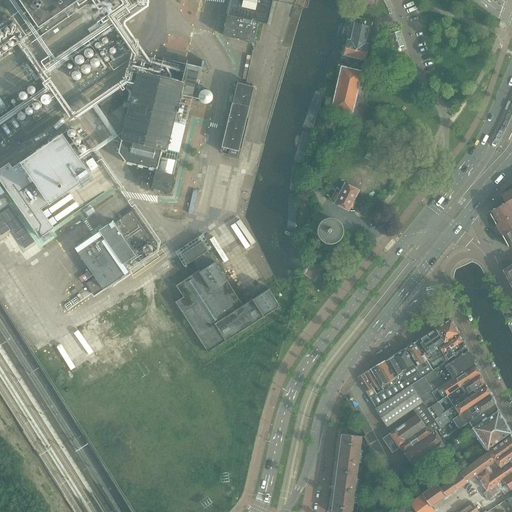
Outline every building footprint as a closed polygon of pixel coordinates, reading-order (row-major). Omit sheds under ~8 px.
[(7,23),(13,19),(0,0),(0,26),(7,22),(7,23)] [(20,0),(25,6),(23,7),(25,9),(26,8),(31,15),(30,16),(31,18),(33,17),(38,24),(36,26),(37,27),(39,26),(40,28),(44,25),(51,35),(96,4),(108,21),(132,5),(128,0),(20,0)] [(273,1),(272,0),(230,0),(222,35),(254,43),(259,22),(267,24),(273,1)] [(355,24),(351,42),(358,43),(364,45),(368,27),(355,24)] [(399,48),(395,33),(390,34),(389,31),(384,33),(390,51),(392,50),(399,48)] [(348,41),(345,55),(364,59),(367,45),(364,45),(358,43),(351,42),(348,41)] [(171,193),(200,67),(163,58),(159,70),(140,65),(138,73),(137,72),(137,74),(135,82),(134,84),(135,84),(133,92),(133,91),(132,93),(133,93),(131,101),(130,101),(130,103),(129,110),(128,110),(128,112),(126,120),(125,122),(126,122),(124,129),(124,128),(123,130),(124,130),(122,138),(121,138),(121,140),(118,148),(117,153),(125,163),(125,165),(144,170),(140,189),(151,191),(152,188),(171,193)] [(342,67),(332,108),(352,113),(361,72),(342,67)] [(226,155),(235,157),(234,158),(240,160),(242,151),(240,151),(253,100),(252,100),(255,87),(248,86),(248,85),(238,83),(238,84),(235,96),(232,95),(230,103),(234,103),(223,150),(222,150),(222,151),(223,151),(223,152),(223,153),(224,154),(225,154),(226,155)] [(326,93),(318,90),(305,127),(313,130),(326,93)] [(118,91),(99,104),(107,116),(126,103),(118,91)] [(61,133),(0,175),(0,182),(38,238),(53,228),(40,209),(90,175),(61,133)] [(294,166),(302,168),(309,140),(302,137),(294,166)] [(333,168),(332,173),(333,177),(334,181),(335,186),(338,189),(341,192),(340,194),(338,193),(335,199),(337,200),(335,203),(348,210),(350,207),(352,208),(353,206),(354,205),(355,202),(353,202),(353,201),(353,200),(354,199),(359,200),(363,200),(368,198),(372,196),(376,194),(380,190),(382,187),(385,182),(386,178),(386,173),(386,168),(384,163),(382,159),(379,155),(375,151),(371,149),(367,147),(362,146),(357,146),(352,147),(347,149),(343,151),(339,155),(336,159),(334,163),(333,168)] [(301,173),(294,172),(292,192),(298,192),(301,173)] [(488,212),(490,214),(496,226),(494,228),(493,229),(493,230),(494,232),(495,233),(496,234),(497,235),(498,236),(501,234),(509,248),(511,246),(511,213),(511,212),(511,211),(511,188),(503,194),(502,197),(505,203),(490,211),(488,212)] [(298,194),(290,194),(288,229),(296,229),(298,194)] [(25,249),(35,242),(11,207),(0,214),(0,234),(1,236),(11,229),(25,249)] [(141,263),(157,252),(148,239),(152,236),(132,207),(113,221),(112,222),(112,221),(74,248),(95,278),(86,284),(94,296),(142,263),(141,263)] [(319,229),(319,230),(319,231),(319,232),(319,233),(319,234),(320,234),(320,235),(320,236),(321,236),(321,237),(322,237),(322,238),(323,238),(323,239),(324,239),(324,240),(325,240),(326,240),(327,241),(328,241),(329,241),(330,241),(331,241),(332,241),(333,241),(333,240),(334,240),(335,240),(336,239),(337,239),(337,238),(338,238),(338,237),(339,237),(339,236),(340,236),(340,235),(340,234),(341,233),(341,232),(341,231),(341,230),(341,229),(341,228),(341,227),(341,226),(340,226),(340,225),(340,224),(339,224),(339,223),(338,222),(338,221),(337,221),(336,221),(336,220),(335,220),(334,219),(333,219),(332,219),(331,219),(330,219),(330,218),(329,218),(329,219),(328,219),(327,219),(326,219),(325,219),(325,220),(324,220),(323,221),(322,221),(322,222),(321,222),(321,223),(320,224),(320,225),(319,225),(319,226),(319,227),(319,228),(319,229)] [(306,257),(297,231),(291,233),(299,259),(306,257)] [(182,314),(189,324),(188,324),(189,325),(196,335),(195,335),(196,337),(197,336),(203,346),(202,347),(203,348),(204,347),(207,353),(225,341),(225,342),(226,341),(231,337),(231,338),(232,337),(240,331),(241,332),(242,332),(242,331),(243,331),(243,330),(246,328),(246,329),(247,328),(248,327),(256,322),(257,321),(262,317),(263,318),(264,317),(263,317),(268,314),(269,314),(273,311),(274,311),(274,310),(277,308),(278,305),(276,302),(276,301),(275,301),(270,292),(269,290),(268,289),(267,290),(268,290),(263,293),(263,292),(262,293),(258,296),(257,297),(252,300),(252,299),(251,300),(248,303),(248,302),(247,303),(243,305),(242,306),(241,304),(237,298),(236,296),(234,293),(233,291),(232,291),(229,285),(227,282),(226,281),(226,280),(224,277),(224,276),(223,275),(221,272),(220,271),(218,268),(217,266),(215,263),(215,262),(214,261),(208,251),(201,240),(200,241),(201,242),(183,254),(189,263),(192,261),(198,271),(176,286),(183,296),(182,297),(183,297),(175,302),(182,313),(181,313),(182,314)] [(312,260),(303,274),(315,283),(325,268),(323,267),(312,260)] [(89,271),(79,278),(82,282),(92,275),(89,271)] [(451,318),(436,328),(445,343),(459,333),(451,318)] [(436,328),(427,334),(436,349),(445,343),(436,328)] [(451,348),(463,341),(459,333),(445,343),(436,349),(428,355),(432,359),(437,356),(436,355),(438,354),(437,352),(439,350),(445,363),(447,361),(456,355),(451,348)] [(427,334),(418,340),(425,350),(428,355),(436,349),(427,334)] [(418,340),(414,343),(421,353),(425,350),(418,340)] [(463,341),(451,348),(456,355),(466,348),(463,341)] [(414,343),(407,348),(418,366),(415,367),(422,378),(433,371),(427,361),(429,360),(424,353),(422,354),(421,353),(414,343)] [(422,378),(411,385),(419,398),(430,390),(431,392),(474,363),(466,348),(456,355),(447,361),(445,363),(433,371),(422,378)] [(370,398),(376,409),(411,385),(422,378),(415,367),(413,364),(409,357),(410,357),(408,354),(409,354),(405,349),(404,350),(393,356),(386,360),(376,366),(370,370),(379,385),(383,391),(379,393),(377,394),(370,398)] [(439,402),(436,396),(444,391),(448,395),(479,374),(474,363),(431,392),(438,403),(439,402)] [(370,370),(364,373),(373,388),(373,389),(376,387),(379,393),(383,391),(379,385),(370,370)] [(364,373),(357,377),(359,380),(366,392),(370,398),(377,394),(373,389),(373,388),(364,373)] [(438,403),(427,410),(435,421),(486,386),(479,374),(448,395),(439,402),(438,403)] [(390,433),(389,434),(388,435),(383,439),(392,452),(400,448),(409,460),(392,468),(364,416),(357,420),(366,435),(364,436),(364,437),(369,445),(371,450),(387,479),(389,478),(390,481),(415,469),(446,447),(436,431),(440,428),(435,421),(427,410),(438,403),(431,392),(430,390),(419,398),(411,385),(376,409),(386,426),(412,409),(417,415),(403,424),(396,429),(390,433)] [(462,413),(490,393),(486,386),(435,421),(440,428),(452,420),(462,413)] [(462,413),(452,420),(459,429),(468,422),(495,404),(490,393),(462,413)] [(495,404),(468,422),(471,426),(472,429),(498,411),(497,409),(495,404)] [(510,434),(510,433),(498,411),(472,429),(477,436),(487,451),(489,450),(488,449),(510,434)] [(342,434),(337,474),(356,477),(361,436),(342,434)] [(422,494),(409,503),(408,504),(397,511),(434,511),(435,511),(431,507),(446,496),(446,497),(456,489),(457,490),(467,482),(471,479),(480,493),(485,489),(476,476),(489,466),(496,461),(498,465),(511,454),(511,437),(511,435),(488,451),(488,452),(460,472),(450,480),(440,487),(437,482),(422,494)] [(489,466),(476,476),(485,489),(485,490),(487,491),(487,492),(511,472),(511,454),(498,465),(500,468),(493,472),(489,466)] [(487,491),(483,493),(488,501),(491,501),(495,498),(494,496),(501,490),(504,495),(511,489),(511,472),(487,492),(487,491)] [(337,474),(332,511),(351,511),(356,477),(337,474)] [(478,511),(472,502),(457,511),(478,511)]
